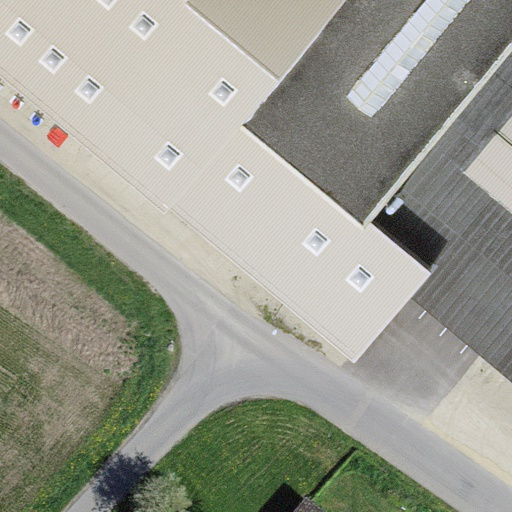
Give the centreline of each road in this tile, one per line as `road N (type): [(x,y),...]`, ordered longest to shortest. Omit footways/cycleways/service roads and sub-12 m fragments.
road 1 (unclassified): [(0,135),(258,340)]
road 2 (residential): [(511,502),(258,340)]
road 3 (track): [(258,340),(93,511)]
